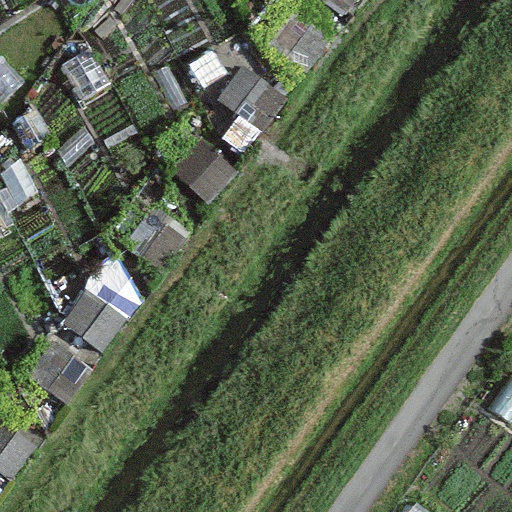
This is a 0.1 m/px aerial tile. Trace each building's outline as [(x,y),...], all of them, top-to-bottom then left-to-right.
[(321,0),(345,17),(357,0),(321,0)] [(294,17),(267,52),(305,81),(332,46),(294,17)] [(90,53),(61,69),(82,104),(111,88),(90,53)] [(0,60),(0,102),(10,113),(31,93),(0,60)] [(169,70),(154,78),(174,114),(188,106),(169,70)] [(247,74),(219,110),(257,139),(285,103),(247,74)] [(198,145),(170,180),(209,209),(236,174),(198,145)] [(151,208),(123,244),(162,273),(189,237),(151,208)] [(91,292),(63,328),(101,357),(129,321),(91,292)] [(55,347),(27,383),(65,412),(93,376),(55,347)] [(511,428),(511,380),(488,415),(511,431),(511,428)] [(0,423),(0,480),(8,486),(35,450),(0,423)]
